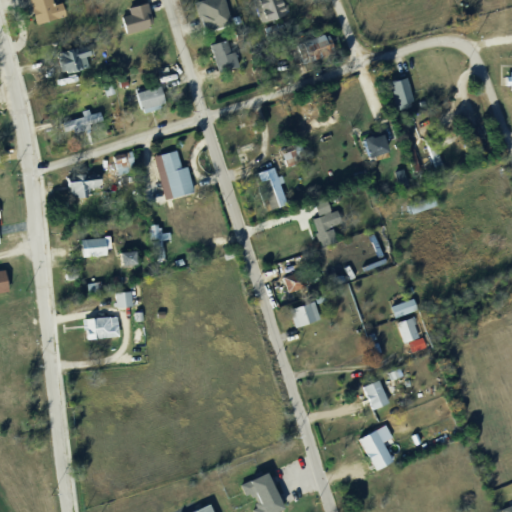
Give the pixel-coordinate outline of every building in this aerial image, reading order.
[(22,0),(32,29),(66,18),(62,5),(50,9),(47,0),(22,0)] [(213,0),(190,7),(194,22),(197,21),(201,35),(226,28),(217,0),(213,0)] [(258,0),(250,3),(259,29),(282,22),(274,0),(258,0)] [(123,12),(125,19),(116,22),(121,39),(149,31),(142,7),(123,12)] [(292,48),(300,70),(330,58),(322,36),(292,48)] [(88,56),(95,54),(92,43),(61,51),(67,72),(91,66),(88,56)] [(205,50),(214,78),(234,71),(225,43),(205,50)] [(50,60),(56,81),(77,75),(74,64),(86,60),(83,50),(50,60)] [(511,75),(505,75),(505,80),(499,80),(499,92),(504,92),(504,98),(511,98),(511,75)] [(393,81),(401,108),(417,103),(410,77),(393,81)] [(380,88),(390,116),(410,109),(400,81),(380,88)] [(131,97),(137,117),(161,110),(156,90),(131,97)] [(58,128),(61,138),(99,126),(96,115),(86,118),(84,113),(77,115),(79,121),(58,128)] [(357,145),(362,163),(382,157),(380,149),(384,148),(379,132),(364,137),(366,142),(357,145)] [(271,153),(277,170),(301,161),(295,144),(271,153)] [(136,170),(134,158),(131,158),(129,152),(116,154),(120,173),(136,170)] [(157,165),(167,201),(188,195),(182,172),(175,174),(172,161),(157,165)] [(400,185),(409,183),(405,168),(396,170),(400,185)] [(241,179),(269,169),(282,208),(255,217),(241,179)] [(89,187),(106,186),(105,177),(108,177),(107,172),(69,175),(71,196),(89,194),(89,187)] [(404,207),(407,219),(433,211),(430,199),(404,207)] [(308,223),(313,237),(310,238),(312,245),(315,244),(317,250),(332,244),(326,229),(338,225),(333,213),(326,215),(325,213),(317,216),(318,219),(308,223)] [(172,238),(172,231),(163,232),(162,223),(150,224),(152,238),(155,238),(156,246),(164,245),(163,239),(172,238)] [(145,229),(151,263),(162,261),(160,252),(161,252),(161,247),(167,246),(165,235),(158,236),(157,231),(154,231),(154,228),(145,229)] [(84,255),(111,254),(111,236),(84,237),(84,255)] [(76,243),(77,261),(101,259),(100,241),(76,243)] [(119,248),(119,253),(114,254),(115,271),(123,270),(123,277),(130,276),(128,248),(119,248)] [(125,251),(127,264),(141,263),(140,250),(125,251)] [(0,291),(12,290),(8,268),(0,269),(0,291)] [(308,286),(306,280),(309,279),(306,268),(285,275),(291,292),(308,286)] [(102,281),(89,280),(88,290),(102,290),(102,281)] [(86,282),(87,287),(81,288),(83,298),(97,295),(95,284),(91,285),(90,281),(86,282)] [(116,291),(117,306),(134,306),(133,291),(116,291)] [(109,298),(111,313),(127,311),(125,296),(109,298)] [(384,311),(389,325),(414,316),(408,301),(384,311)] [(284,313),(291,332),(316,323),(309,304),(284,313)] [(128,316),(129,326),(138,325),(137,315),(128,316)] [(420,336),(413,316),(397,322),(405,342),(420,336)] [(77,322),(77,333),(81,333),(81,343),(85,343),(88,345),(90,343),(114,341),(112,321),(106,322),(105,320),(91,321),(85,321),(77,322)] [(391,328),(397,347),(414,342),(407,323),(391,328)] [(412,351),(427,346),(424,336),(409,341),(412,351)] [(402,348),(406,357),(424,350),(420,341),(402,348)] [(392,402),(381,379),(365,386),(376,409),(392,402)] [(355,393),(366,417),(384,408),(373,385),(355,393)] [(386,440),(394,437),(389,426),(363,435),(375,469),(394,462),(386,440)] [(354,444),(372,476),(388,467),(370,435),(354,444)] [(235,489),(240,499),(244,498),(247,503),(250,501),(253,506),(249,509),(250,511),(279,511),(261,476),(235,489)]
